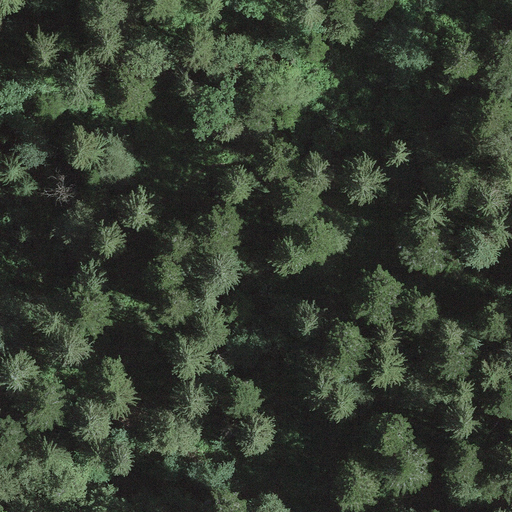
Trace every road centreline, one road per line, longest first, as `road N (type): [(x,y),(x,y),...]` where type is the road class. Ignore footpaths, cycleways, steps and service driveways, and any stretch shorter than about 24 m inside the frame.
road 1 (track): [(0,302),(125,413),(273,496),(334,503),(511,495)]
road 2 (track): [(0,288),(173,217),(221,162),(377,201),(511,195)]
